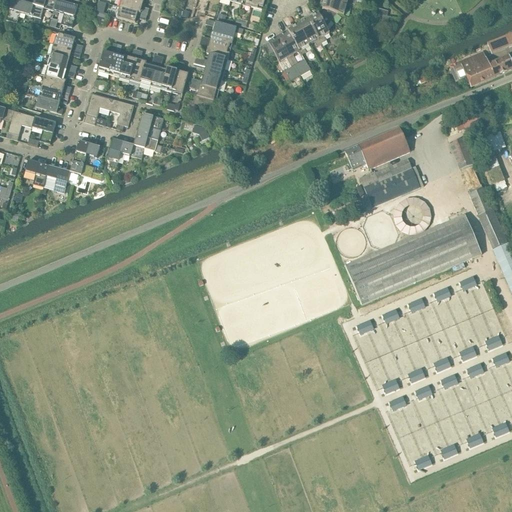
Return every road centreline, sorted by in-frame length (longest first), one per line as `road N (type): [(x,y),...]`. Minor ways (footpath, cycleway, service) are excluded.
road 1 (track): [(511,345),(116,511)]
road 2 (unclassified): [(511,76),(221,194)]
road 3 (unclassified): [(0,288),(221,194)]
road 4 (track): [(511,312),(447,177)]
road 5 (residential): [(74,125),(101,33),(147,45)]
